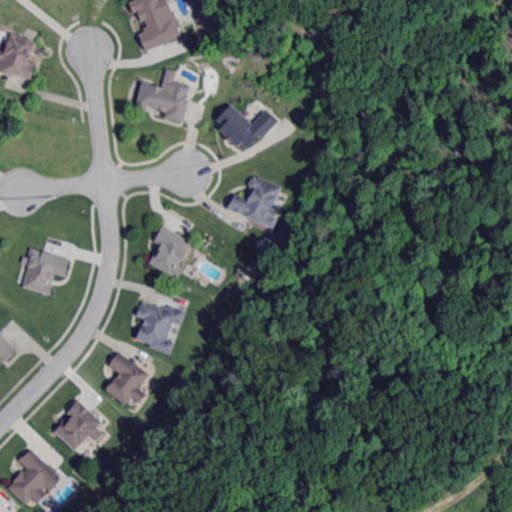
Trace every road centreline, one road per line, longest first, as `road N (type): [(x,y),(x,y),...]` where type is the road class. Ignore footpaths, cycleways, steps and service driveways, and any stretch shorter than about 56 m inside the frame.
road 1 (residential): [(0,419),(94,313),(114,243),(88,48)]
road 2 (residential): [(204,171),(6,195)]
